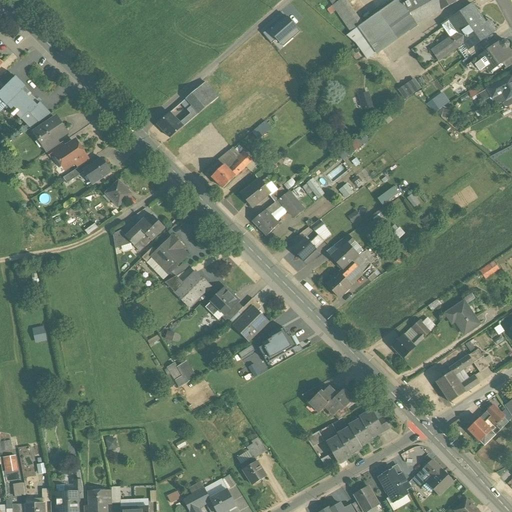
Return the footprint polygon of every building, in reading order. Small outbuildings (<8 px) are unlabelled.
[(363,24),(345,0),(342,0),(333,7),(336,12),(347,28),(352,32),(358,28),(363,24)] [(402,5),(398,0),(397,0),(363,24),(358,28),(366,40),(375,53),(414,26),(402,5)] [(436,0),(411,0),(402,5),(414,26),(442,11),(436,0)] [(453,0),(436,0),(442,11),(455,4),(453,0)] [(333,7),(328,10),(331,15),(336,12),(333,7)] [(466,9),(448,22),(454,31),(456,30),(458,33),(450,38),(457,49),(464,45),(468,50),(472,47),(473,48),(478,44),(496,32),(489,22),(485,25),(474,8),(468,12),(466,9)] [(276,40),(279,44),(289,35),(297,29),(288,18),(279,26),(270,33),(276,40)] [(279,26),(276,23),(263,34),(272,44),(276,40),(270,33),(279,26)] [(358,28),(352,32),(363,42),(366,40),(358,28)] [(289,35),(293,39),(300,33),(297,29),(289,35)] [(450,38),(431,51),(438,62),(457,49),(450,38)] [(485,54),(479,58),(481,61),(486,68),(490,73),(502,64),(511,57),(511,55),(507,49),(508,48),(509,45),(507,43),(504,42),(503,43),(502,42),(485,54)] [(478,44),(473,48),(472,47),(468,50),(464,53),(467,59),(482,49),(478,44)] [(482,49),(467,59),(468,59),(463,62),(468,70),(481,61),(479,58),(485,54),(482,49)] [(511,57),(502,64),(507,70),(511,66),(511,57)] [(481,61),(476,65),(475,67),(479,71),(481,72),(486,68),(481,61)] [(30,93),(15,78),(2,90),(0,92),(0,98),(14,114),(11,116),(13,118),(15,115),(20,120),(21,119),(28,113),(29,114),(36,107),(26,96),(30,93)] [(511,78),(487,91),(491,99),(501,94),(505,101),(505,102),(511,98),(511,92),(511,90),(511,88),(511,78)] [(416,80),(399,91),(406,101),(422,90),(416,80)] [(214,94),(205,84),(198,90),(210,105),(218,99),(214,94)] [(226,84),(214,94),(218,99),(229,89),(226,84)] [(198,90),(186,100),(192,107),(199,115),(210,105),(198,90)] [(491,99),(487,91),(476,96),(481,104),(491,99)] [(358,95),(361,108),(371,106),(367,92),(358,95)] [(435,96),(428,103),(444,121),(452,114),(435,96)] [(511,98),(505,102),(505,101),(502,103),(505,109),(511,105),(511,98)] [(186,100),(181,104),(187,111),(192,107),(186,100)] [(36,107),(29,114),(38,124),(50,115),(39,104),(36,107)] [(29,114),(28,113),(21,119),(30,129),(38,124),(29,114)] [(193,113),(180,124),(183,128),(196,117),(193,113)] [(180,124),(170,114),(157,126),(170,140),(183,128),(180,124)] [(35,134),(44,148),(55,141),(65,134),(56,120),(35,134)] [(265,122),(252,132),(258,139),(270,129),(265,122)] [(338,155),(343,161),(368,141),(364,135),(338,155)] [(55,141),(44,148),(47,153),(48,153),(58,146),(55,141)] [(65,148),(66,150),(57,157),(60,162),(61,164),(61,163),(64,167),(69,164),(71,166),(75,163),(86,156),(80,148),(79,149),(74,142),(65,148)] [(58,146),(48,153),(52,158),(56,155),(57,157),(66,150),(65,148),(62,143),(58,146)] [(237,161),(228,152),(218,160),(224,167),(229,172),(239,162),(237,161)] [(245,153),(237,161),(239,162),(245,168),(253,161),(245,153)] [(86,156),(75,163),(78,168),(89,161),(86,156)] [(102,160),(84,172),(92,185),(111,173),(102,160)] [(251,171),(257,165),(254,161),(247,166),(251,171)] [(245,168),(239,162),(229,172),(235,178),(245,168)] [(229,172),(224,167),(212,179),(223,190),(235,178),(229,172)] [(78,168),(63,178),(67,184),(82,174),(78,168)] [(277,191),(267,178),(261,183),(270,194),(269,195),(270,197),(277,191)] [(351,181),(358,191),(363,187),(356,178),(351,181)] [(307,184),(318,200),(324,195),(313,179),(307,184)] [(261,183),(259,180),(242,194),(253,208),(269,195),(270,194),(261,183)] [(131,195),(119,182),(106,195),(118,208),(131,195)] [(338,191),(345,200),(353,193),(347,185),(338,191)] [(377,199),(382,206),(399,194),(394,187),(377,199)] [(277,191),(270,197),(275,203),(279,200),(286,195),(281,188),(277,191)] [(300,198),(294,191),(290,194),(294,200),(295,200),(296,201),(300,198)] [(286,195),(279,200),(283,205),(285,207),(295,200),(294,200),(290,194),(289,193),(286,195)] [(275,203),(264,211),(269,216),(283,205),(279,200),(275,203)] [(295,200),(285,207),(294,219),(304,212),(296,201),(295,200)] [(269,216),(264,211),(251,222),(266,237),(279,225),(269,216)] [(348,217),(352,224),(361,218),(356,211),(348,217)] [(153,217),(147,222),(144,220),(137,226),(143,232),(146,235),(151,241),(164,229),(153,217)] [(320,221),(311,227),(315,232),(323,226),(320,221)] [(126,237),(125,238),(131,244),(137,238),(143,232),(137,226),(126,237)] [(126,237),(120,231),(114,235),(117,258),(131,244),(125,238),(126,237)] [(143,232),(137,238),(140,241),(146,235),(143,232)] [(146,235),(140,241),(145,247),(151,241),(146,235)] [(318,235),(310,244),(316,250),(324,242),(318,235)] [(348,235),(334,246),(339,251),(347,244),(349,247),(354,242),(348,235)] [(179,244),(173,237),(157,252),(153,256),(153,257),(169,274),(187,257),(177,246),(179,244)] [(140,241),(137,238),(131,244),(139,252),(145,247),(140,241)] [(310,244),(305,239),(293,251),(303,262),(316,250),(310,244)] [(339,251),(332,258),(337,264),(337,266),(340,269),(342,269),(343,270),(352,262),(358,256),(349,247),(347,244),(339,251)] [(153,249),(142,259),(146,264),(153,257),(153,256),(157,252),(153,249)] [(358,256),(352,262),(357,268),(364,274),(369,269),(367,268),(375,260),(366,251),(364,253),(361,254),(360,254),(358,256)] [(343,270),(340,273),(345,279),(357,268),(352,262),(343,270)] [(494,262),(479,273),(484,280),(499,270),(494,262)] [(357,268),(345,279),(352,286),(364,274),(357,268)] [(196,272),(184,284),(181,281),(172,290),(189,308),(210,287),(196,272)] [(339,273),(326,286),(339,299),(352,286),(345,279),(340,273),(339,273)] [(176,277),(166,283),(172,290),(181,281),(176,277)] [(238,301),(224,288),(205,308),(213,316),(219,310),(224,315),(237,302),(238,301)] [(243,309),(238,314),(243,318),(253,308),(256,312),(261,308),(253,300),(243,309)] [(237,302),(224,315),(221,317),(228,324),(238,314),(243,309),(237,302)] [(436,302),(428,307),(432,312),(439,306),(436,302)] [(464,302),(444,316),(451,325),(454,323),(464,336),(479,325),(474,318),(473,319),(467,310),(468,309),(464,302)] [(243,318),(234,327),(248,341),(267,323),(256,312),(253,308),(243,318)] [(430,333),(419,322),(412,329),(418,336),(422,340),(430,333)] [(45,327),(34,328),(35,342),(46,341),(45,327)] [(267,359),(270,363),(293,350),(298,348),(291,337),(290,337),(288,333),(287,334),(284,329),(275,334),(276,336),(268,341),(268,342),(263,345),(264,346),(259,349),(265,360),(267,359)] [(410,344),(403,336),(392,348),(403,360),(414,348),(410,344)] [(418,336),(410,344),(414,348),(422,340),(418,336)] [(475,343),(473,340),(465,345),(471,354),(476,351),(472,345),(475,343)] [(254,345),(239,355),(242,360),(257,351),(254,345)] [(298,348),(293,350),(296,356),(303,352),(300,347),(298,348)] [(488,367),(477,350),(468,356),(473,363),(472,364),(478,374),(488,367)] [(468,356),(448,370),(450,373),(451,373),(453,376),(472,364),(473,363),(468,356)] [(178,388),(196,377),(187,362),(176,368),(181,376),(173,381),(178,388)] [(453,376),(451,373),(450,373),(435,383),(449,404),(464,393),(460,386),(453,376)] [(473,377),(460,386),(464,393),(478,384),(473,377)] [(328,387),(322,394),(320,392),(319,393),(309,403),(319,414),(325,408),(337,396),(328,387)] [(315,388),(302,396),(309,403),(319,393),(315,388)] [(337,396),(325,408),(334,416),(341,410),(342,412),(346,407),(354,400),(343,390),(337,396)] [(505,418),(493,406),(485,414),(489,419),(500,431),(509,423),(505,419),(505,418)] [(346,407),(342,412),(341,410),(334,416),(339,421),(352,413),(346,407)] [(373,412),(360,419),(361,421),(349,427),(350,429),(360,447),(373,440),(372,438),(384,432),(378,422),(373,412)] [(485,414),(480,419),(484,424),(489,419),(485,414)] [(384,419),(378,422),(384,432),(389,429),(384,419)] [(484,424),(480,419),(468,431),(480,443),(491,432),(484,424)] [(324,428),(328,438),(337,435),(333,424),(324,428)] [(350,429),(338,436),(339,437),(327,444),(332,454),(338,464),(351,457),(350,455),(361,449),(360,447),(350,429)] [(319,432),(306,439),(313,448),(324,442),(319,432)] [(491,432),(480,443),(484,447),(496,436),(491,432)] [(116,437),(107,438),(108,450),(117,449),(116,437)] [(266,452),(258,438),(252,442),(253,445),(247,449),(253,458),(254,459),(255,459),(266,452)] [(11,441),(4,442),(5,449),(12,448),(11,441)] [(332,454),(328,457),(333,467),(338,464),(332,454)] [(15,456),(5,458),(7,472),(17,471),(15,456)] [(328,457),(321,460),(327,470),(333,467),(328,457)] [(253,458),(240,466),(243,471),(257,462),(255,459),(254,459),(253,458)] [(432,461),(424,469),(430,476),(438,467),(432,461)] [(257,462),(243,471),(252,486),(261,480),(258,476),(264,473),(257,462)] [(45,465),(38,465),(38,474),(46,473),(45,465)] [(438,467),(430,476),(432,477),(426,482),(426,483),(427,483),(439,496),(453,482),(438,467)] [(397,477),(393,470),(379,478),(385,488),(384,490),(386,494),(389,495),(391,498),(395,496),(398,500),(407,495),(405,492),(397,477)] [(411,488),(402,473),(397,477),(405,492),(411,488)] [(426,482),(418,474),(413,479),(422,488),(427,483),(426,483),(426,482)] [(230,476),(224,480),(230,489),(236,485),(230,476)] [(82,480),(74,480),(74,493),(77,493),(78,498),(84,498),(83,488),(82,480)] [(230,489),(224,480),(205,490),(210,500),(227,491),(230,489)] [(64,485),(56,486),(57,494),(65,493),(64,485)] [(22,495),(20,486),(13,487),(15,496),(22,495)] [(120,487),(112,487),(112,492),(112,504),(121,504),(120,487)] [(366,511),(378,505),(368,487),(354,495),(358,501),(364,511),(366,511)] [(204,489),(183,500),(188,511),(191,511),(197,509),(211,501),(205,490),(204,489)] [(50,490),(42,490),(42,500),(43,502),(50,502),(50,490)] [(177,491),(166,497),(170,505),(181,499),(177,491)] [(227,491),(210,500),(211,501),(216,511),(226,511),(229,511),(228,509),(235,506),(227,491)] [(65,493),(57,494),(57,508),(60,508),(60,511),(77,511),(78,498),(77,493),(74,493),(65,493)] [(105,497),(89,497),(90,507),(90,511),(106,511),(106,505),(106,497),(105,497)] [(42,500),(26,501),(27,511),(26,511),(44,511),(44,505),(43,505),(43,502),(42,500)] [(468,501),(467,500),(455,511),(478,511),(473,506),(468,501)] [(17,501),(6,502),(6,509),(13,509),(17,509),(17,501)] [(364,511),(358,501),(352,505),(356,511),(364,511)]
